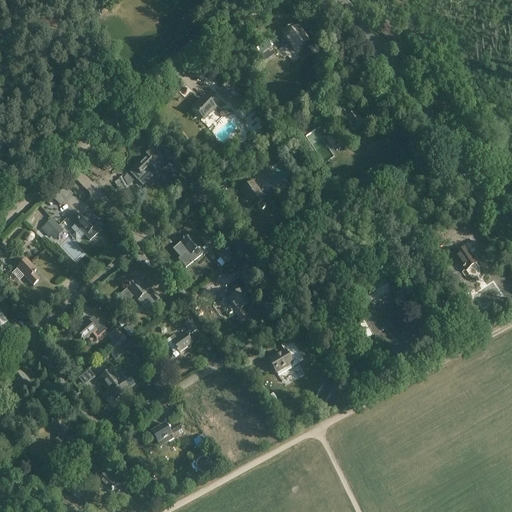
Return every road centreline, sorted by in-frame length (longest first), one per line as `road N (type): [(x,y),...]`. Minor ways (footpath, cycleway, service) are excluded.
road 1 (unclassified): [(109,295),(53,343),(54,358),(104,428),(117,433),(163,418),(293,335),(296,317),(210,205)]
road 2 (tertiary): [(511,231),(340,0)]
road 3 (unclassified): [(62,170),(241,0)]
road 4 (unclassified): [(156,253),(62,170)]
